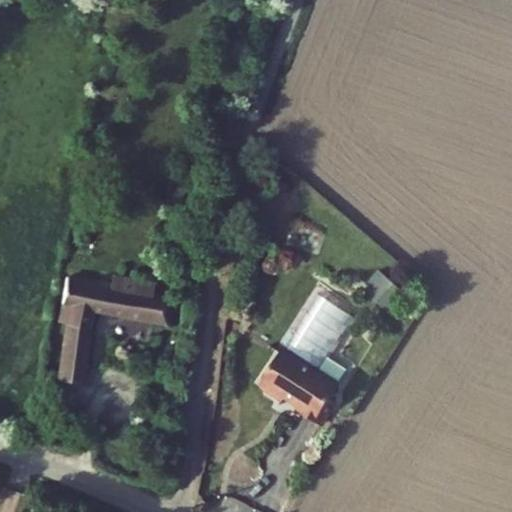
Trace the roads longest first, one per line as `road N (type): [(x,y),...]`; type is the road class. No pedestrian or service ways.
road 1 (track): [(302,0),(210,268),(187,467),(174,511)]
road 2 (residential): [(0,447),(160,511)]
